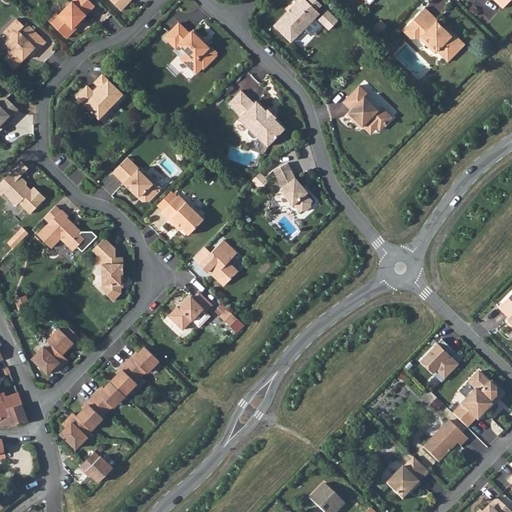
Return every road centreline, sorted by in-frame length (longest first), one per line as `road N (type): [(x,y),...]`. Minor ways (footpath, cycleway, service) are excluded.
road 1 (residential): [(33,408),(135,310),(147,273),(134,235),(50,170),(41,100),(87,47),(124,36),(160,0)]
road 2 (residential): [(399,267),(334,192),(302,99),(228,25)]
road 3 (residential): [(399,267),(467,178),(510,143)]
road 4 (residential): [(277,371),(309,332),(399,267)]
road 5 (residential): [(511,378),(399,267)]
